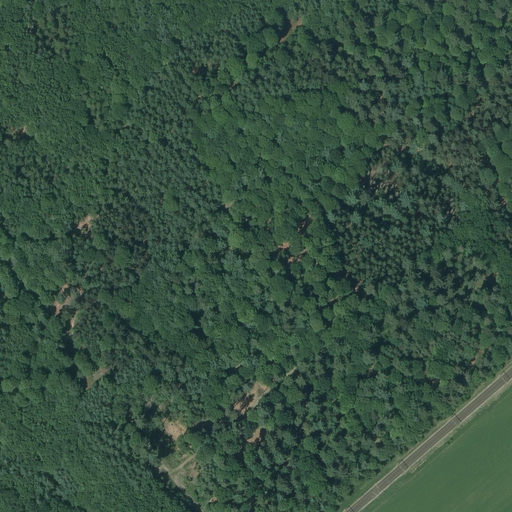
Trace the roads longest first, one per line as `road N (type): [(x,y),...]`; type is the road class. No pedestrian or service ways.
road 1 (track): [(0,258),(162,465),(116,511)]
road 2 (track): [(76,0),(192,31),(248,0)]
road 3 (track): [(192,31),(142,79),(108,152)]
